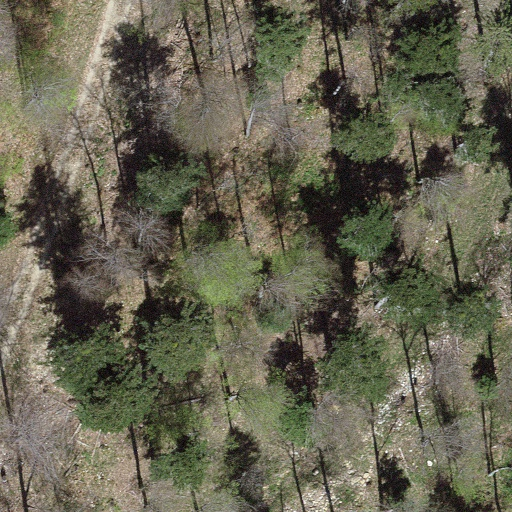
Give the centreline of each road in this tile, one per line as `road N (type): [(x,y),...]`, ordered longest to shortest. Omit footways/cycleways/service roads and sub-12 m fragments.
road 1 (track): [(275,511),(502,216),(511,174)]
road 2 (track): [(123,0),(100,111),(0,377)]
